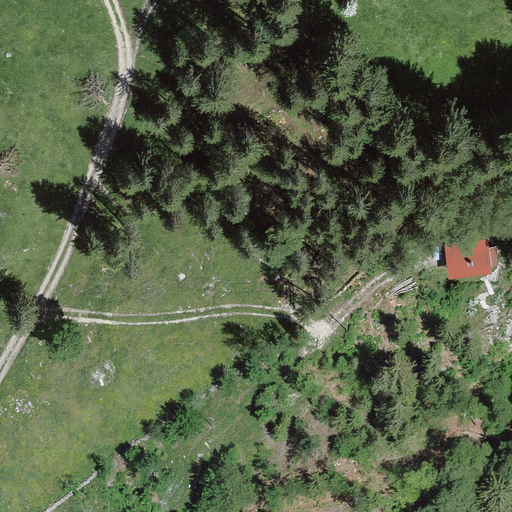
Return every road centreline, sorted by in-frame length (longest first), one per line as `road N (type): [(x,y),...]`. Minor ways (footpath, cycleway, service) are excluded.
road 1 (track): [(0,373),(96,179),(129,61),(109,0)]
road 2 (track): [(391,375),(296,326),(234,307),(137,319),(35,311)]
road 3 (track): [(481,511),(493,478),(409,424),(391,375),(459,288)]
